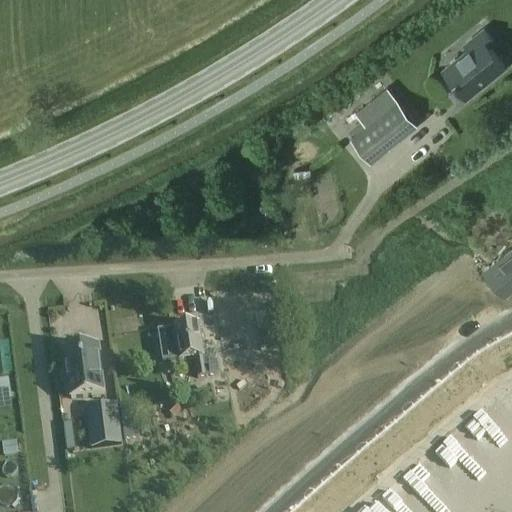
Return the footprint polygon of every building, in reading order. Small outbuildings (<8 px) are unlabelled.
[(468,97),(505,67),(489,47),(494,43),(485,31),(465,47),(469,52),(446,70),(468,97)] [(366,125),(351,137),(371,163),(419,126),(388,87),(356,113),(366,125)] [(511,250),(499,261),(488,269),(506,292),(511,287),(511,250)] [(215,351),(203,352),(199,325),(175,329),(180,360),(193,358),(197,381),(219,378),(215,351)] [(97,346),(65,350),(72,401),(104,396),(103,392),(97,346)] [(122,447),(117,407),(86,411),(92,451),(122,447)]
